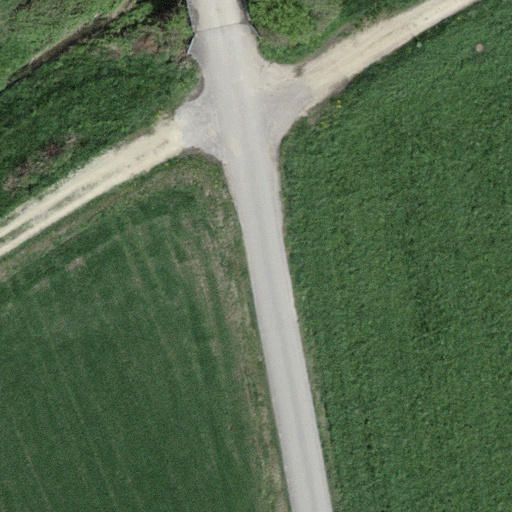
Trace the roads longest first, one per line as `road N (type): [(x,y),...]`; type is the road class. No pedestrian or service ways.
road 1 (track): [(312,511),(247,117),(215,0)]
road 2 (track): [(0,247),(456,0)]
